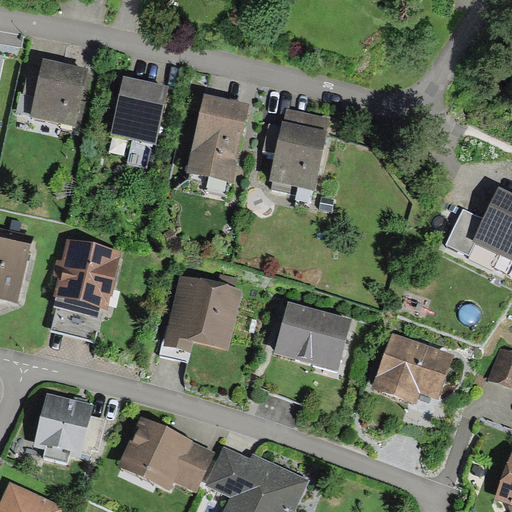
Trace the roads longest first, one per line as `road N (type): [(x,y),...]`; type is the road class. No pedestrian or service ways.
road 1 (residential): [(0,19),(380,108),(422,98),(488,0)]
road 2 (residential): [(429,511),(423,489),(226,417),(23,368)]
